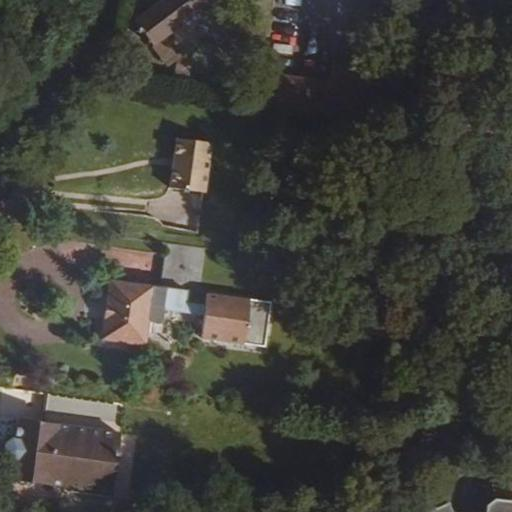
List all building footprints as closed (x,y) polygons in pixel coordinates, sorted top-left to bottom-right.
[(207,12),(241,55),(263,38),(232,0),(165,0),(137,23),(153,44),(196,11),(207,12)] [(392,0),(368,0),(368,10),(391,13),(392,0)] [(282,79),(278,109),(377,123),(384,70),(334,64),(331,86),(282,79)] [(173,140),(167,189),(201,194),(208,144),(173,140)] [(188,291),(109,280),(105,303),(113,304),(111,317),(104,316),(101,340),(145,346),(149,321),(161,323),(163,309),(203,314),(200,336),(200,338),(263,347),(269,303),(205,295),(204,304),(186,302),(188,291)] [(113,304),(105,303),(104,316),(111,317),(113,304)] [(115,464),(119,433),(18,419),(15,439),(10,479),(50,484),(53,463),(65,465),(66,457),(115,464)] [(3,453),(8,460),(12,461),(15,439),(11,438),(4,443),(3,453)] [(111,493),(115,464),(66,457),(65,465),(53,463),(50,484),(111,493)] [(511,511),(511,500),(494,498),(486,506),(485,511),(452,511),(448,503),(427,511),(511,511)] [(448,503),(452,511),(485,511),(485,507),(448,503)]
